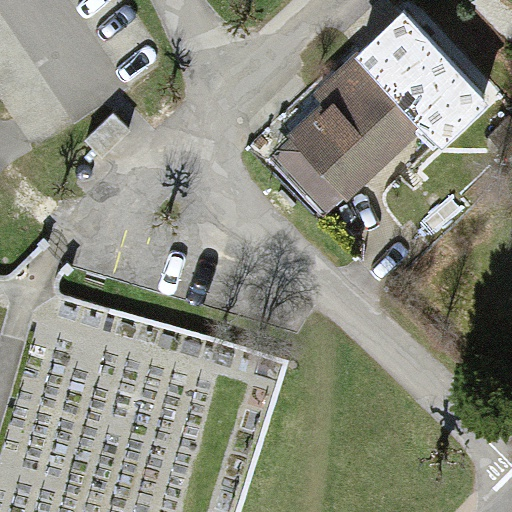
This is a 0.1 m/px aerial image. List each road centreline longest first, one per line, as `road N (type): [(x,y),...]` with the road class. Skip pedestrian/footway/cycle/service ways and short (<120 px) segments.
road 1 (residential): [(214,107),(219,167),(261,233),(354,329),(511,468)]
road 2 (residential): [(325,0),(214,107)]
